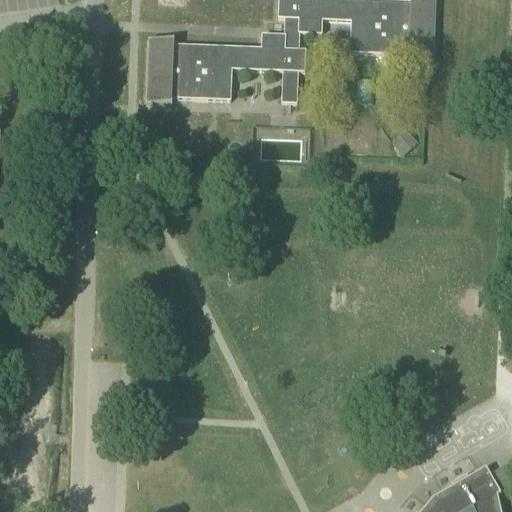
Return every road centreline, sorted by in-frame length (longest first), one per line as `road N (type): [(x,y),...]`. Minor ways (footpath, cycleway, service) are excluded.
road 1 (residential): [(84,316),(96,0)]
road 2 (unclassified): [(77,511),(84,316)]
